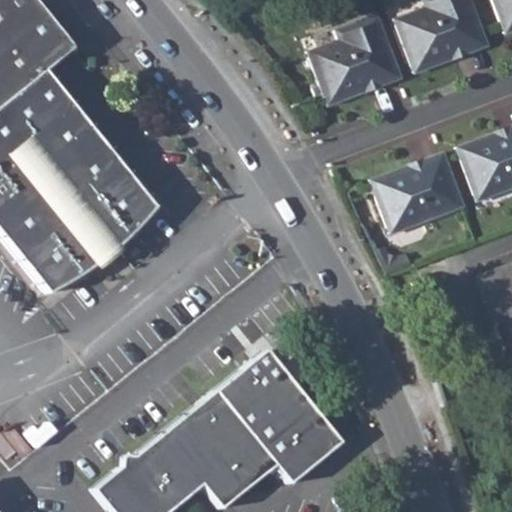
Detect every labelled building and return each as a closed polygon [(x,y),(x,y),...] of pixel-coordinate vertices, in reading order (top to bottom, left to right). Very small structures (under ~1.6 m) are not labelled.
[(20,0),(0,0),(0,94),(37,65),(58,46),(20,0)] [(408,68),(446,53),(445,50),(459,44),(460,48),(480,40),(465,0),(418,0),(421,8),(423,14),(392,25),(408,68)] [(511,0),(488,0),(500,32),(511,27),(511,0)] [(421,8),(390,20),(392,25),(423,14),(421,8)] [(372,16),(332,31),(335,40),(337,46),(306,58),(322,100),(360,86),(358,83),(373,77),(374,80),(394,73),(372,16)] [(511,27),(500,32),(502,38),(511,34),(511,27)] [(335,40),(304,52),(306,58),(337,46),(335,40)] [(410,73),(482,46),(480,40),(460,48),(459,44),(445,50),(446,53),(408,68),(410,73)] [(0,94),(0,246),(45,301),(156,211),(37,65),(0,94)] [(324,106),(396,78),(394,73),(374,80),(373,77),(358,83),(360,86),(322,100),(324,106)] [(493,144),(507,138),(506,135),(511,132),(511,126),(452,150),(454,155),(492,141),(493,144)] [(454,155),(470,197),(504,184),(506,189),(511,187),(511,132),(506,135),(507,138),(493,144),(492,141),(454,155)] [(407,176),(421,170),(419,167),(440,160),(437,154),(366,182),(368,188),(405,173),(407,176)] [(405,173),(368,188),(382,224),(384,230),(418,217),(420,222),(458,207),(440,160),(419,167),(421,170),(407,176),(405,173)] [(504,184),(470,197),(473,202),(506,189),(504,184)] [(386,235),(420,222),(418,217),(384,230),(386,235)] [(376,248),(366,252),(377,277),(402,266),(398,255),(389,259),(380,255),(376,248)] [(511,259),(472,275),(501,352),(511,347),(511,259)] [(261,349),(209,391),(269,465),(284,484),(335,442),(261,349)] [(209,391),(168,424),(228,499),(269,465),(209,391)] [(115,467),(88,490),(106,511),(163,511),(197,484),(216,509),(228,499),(168,424),(129,456),(118,454),(116,456),(115,467)]
